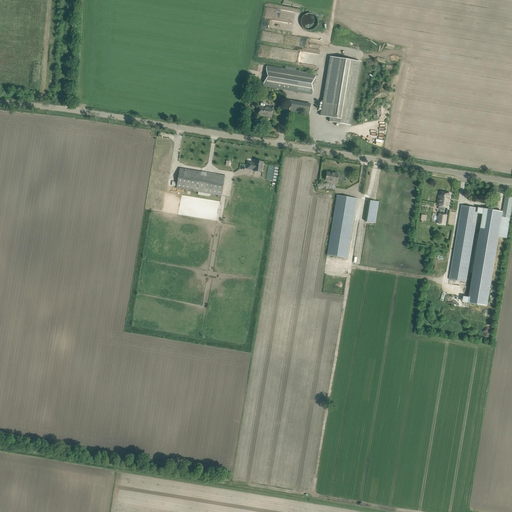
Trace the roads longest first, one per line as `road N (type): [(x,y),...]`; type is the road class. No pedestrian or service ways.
road 1 (unclassified): [(511,182),(0,102)]
road 2 (track): [(314,487),(365,158)]
